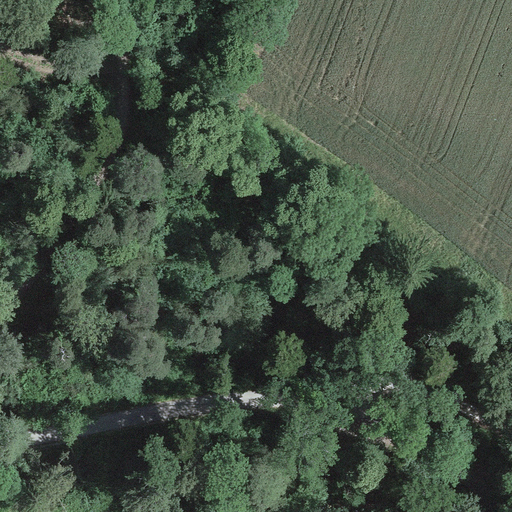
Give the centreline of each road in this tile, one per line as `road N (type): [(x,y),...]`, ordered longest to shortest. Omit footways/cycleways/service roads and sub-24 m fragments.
road 1 (unclassified): [(0,452),(303,397),(343,402),(453,462),(504,511)]
road 2 (track): [(119,0),(121,118),(105,165),(73,221),(0,310)]
